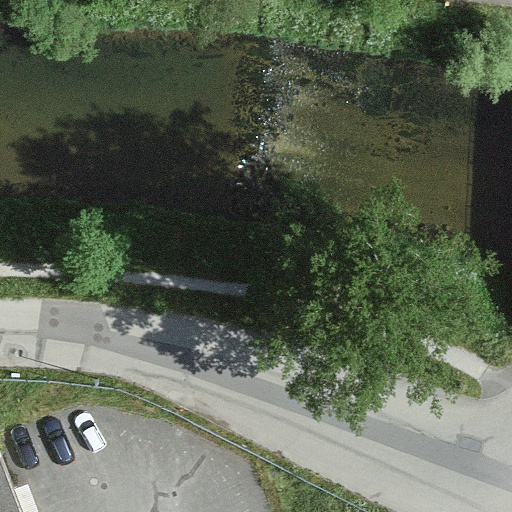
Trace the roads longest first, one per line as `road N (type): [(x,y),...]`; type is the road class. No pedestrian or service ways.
road 1 (track): [(0,270),(205,286),(311,304),(439,347),(490,373),(511,397)]
road 2 (unclassified): [(511,447),(312,370),(107,332),(0,337)]
